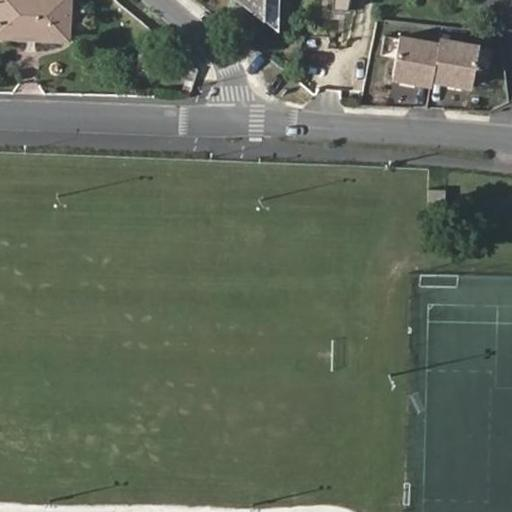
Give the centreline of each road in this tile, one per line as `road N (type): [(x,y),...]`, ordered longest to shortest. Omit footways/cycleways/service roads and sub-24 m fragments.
road 1 (tertiary): [(244,127),(511,140)]
road 2 (tertiary): [(0,122),(244,127)]
road 3 (residential): [(163,0),(232,64),(244,127)]
